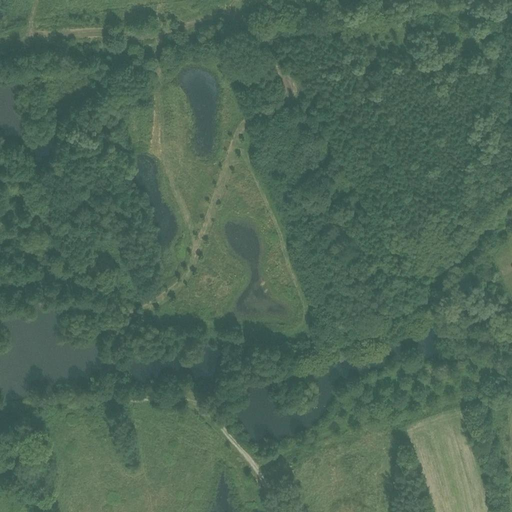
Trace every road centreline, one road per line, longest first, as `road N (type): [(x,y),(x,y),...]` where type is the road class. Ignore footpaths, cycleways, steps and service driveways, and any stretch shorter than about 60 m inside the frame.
road 1 (track): [(109,397),(126,316),(181,284),(192,268),(244,124),(268,96),(297,27)]
road 2 (track): [(0,410),(109,397),(190,405),(256,472),(274,511)]
road 3 (track): [(297,27),(247,31),(218,16),(156,33),(0,40)]
